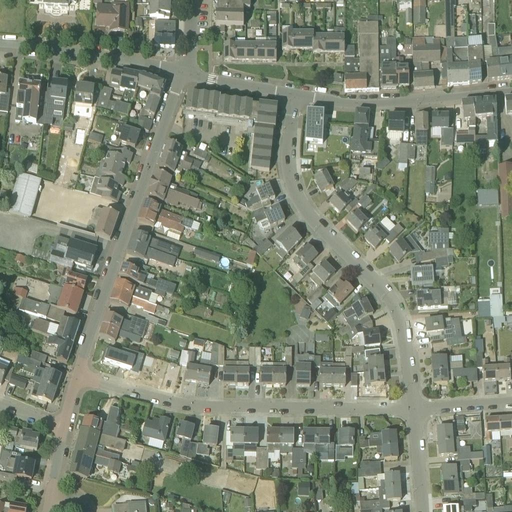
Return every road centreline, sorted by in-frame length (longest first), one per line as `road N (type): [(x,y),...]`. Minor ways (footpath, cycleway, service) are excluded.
road 1 (residential): [(413,409),(402,329),(388,295),(308,216),(292,189),(286,154),(293,94)]
road 2 (residential): [(413,409),(190,406),(76,377)]
road 3 (residential): [(76,377),(182,71)]
road 4 (tertiary): [(293,94),(374,102),(511,89)]
road 5 (tertiary): [(0,42),(182,71)]
